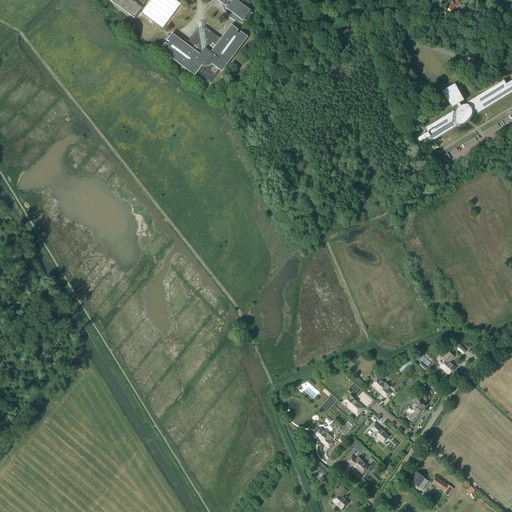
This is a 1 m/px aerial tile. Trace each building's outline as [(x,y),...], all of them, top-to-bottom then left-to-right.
[(108,0),(134,19),(136,17),(137,15),(140,11),(142,9),(141,8),(147,0),(146,0),(108,0)] [(173,0),(150,0),(141,13),(162,29),(180,5),(173,0)] [(240,23),(241,23),(243,20),(247,23),(247,22),(253,15),(252,14),(249,12),(251,9),(252,11),(252,9),(251,8),(250,7),(249,6),(248,4),(247,3),(246,2),(245,1),(244,1),(243,0),(219,0),(218,1),(219,2),(222,4),(222,6),(223,7),(223,8),(224,10),(224,11),(225,12),(226,13),(227,15),(228,16),(229,17),(230,18),(231,19),(232,19),(233,20),(234,21),(236,22),(237,22),(238,23),(239,23),(240,23)] [(460,5),(463,2),(460,0),(456,0),(455,2),(454,1),(451,5),(448,8),(452,12),(455,8),(459,12),(463,8),(460,5)] [(164,54),(167,56),(168,56),(169,54),(209,84),(220,70),(239,44),(240,45),(241,46),(245,40),(246,39),(247,38),(241,33),(240,33),(238,35),(236,33),(237,31),(238,31),(232,27),(231,26),(230,26),(230,27),(229,28),(222,38),(223,38),(221,40),(204,28),(203,28),(203,30),(199,30),(199,29),(198,29),(197,29),(185,46),(183,44),(183,43),(172,35),(171,34),(166,41),(168,42),(169,43),(167,45),(166,45),(164,44),(164,45),(159,51),(160,51),(164,54)] [(511,93),(511,81),(507,85),(504,81),(466,104),(467,105),(464,106),(461,107),(460,104),(464,101),(455,85),(442,92),(452,109),(457,106),(459,108),(457,110),(455,112),(455,113),(454,113),(454,112),(425,129),(428,133),(420,138),(419,139),(419,140),(420,142),(421,142),(422,142),(428,138),(430,143),(456,127),(457,128),(459,128),(461,128),(463,127),(470,120),(473,116),(474,115),(474,114),(474,112),(474,111),(476,110),(478,114),(511,93)] [(450,159),(447,153),(438,159),(436,157),(432,159),(439,171),(444,169),(441,165),(450,159)] [(451,365),(449,363),(454,357),(449,353),(444,358),(446,360),(440,367),(449,375),(455,368),(452,365),(451,365)] [(425,372),(428,369),(421,363),(418,366),(425,372)] [(384,384),(378,379),(373,385),(379,391),(387,398),(391,393),(387,390),(389,387),(385,383),(384,384)] [(354,399),(350,396),(349,396),(343,403),(344,403),(343,404),(347,407),(348,407),(350,409),(353,412),(354,410),(360,414),(364,409),(359,405),(359,404),(357,402),(356,402),(354,400),(354,399)] [(419,413),(425,406),(418,401),(412,407),(408,411),(410,414),(407,418),(412,422),(419,414),(419,413)] [(383,443),(389,437),(382,431),(383,431),(375,424),(370,429),(374,432),(372,435),(377,439),(378,438),(383,443)] [(326,434),(321,429),(315,436),(321,441),(321,442),(329,449),(333,444),(329,440),(332,438),(327,434),(326,434)] [(356,443),(355,445),(353,447),(359,452),(363,449),(356,443)] [(356,460),(352,456),(347,461),(355,469),(356,468),(362,474),(368,467),(362,462),(363,462),(358,458),(356,460)] [(324,469),(320,473),(324,477),(329,473),(324,469)] [(422,490),(425,487),(428,482),(425,479),(416,473),(410,482),(419,488),(421,489),(422,490)] [(448,495),(452,489),(448,486),(437,478),(432,484),(443,492),(444,492),(448,495)] [(342,497),(347,491),(342,487),(337,493),(339,494),(333,502),(342,510),(348,502),(345,499),(344,499),(342,497)]
